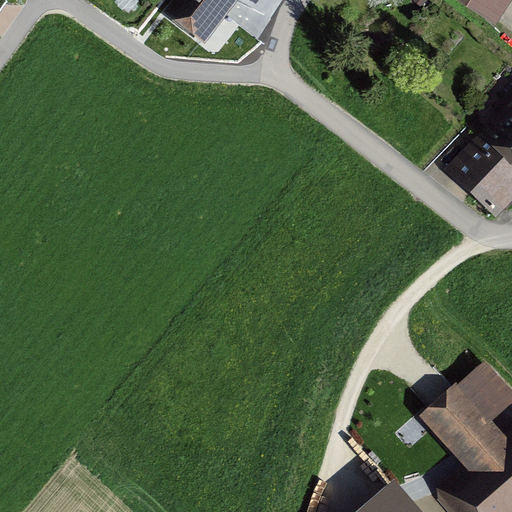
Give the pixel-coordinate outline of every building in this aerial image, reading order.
[(233,0),(179,0),(169,12),(203,38),(233,0)] [(497,0),(457,0),(486,18),(497,0)] [(511,118),(454,177),(471,193),(511,150),(511,118)] [(511,150),(471,193),(488,208),(511,183),(511,150)] [(511,398),(483,366),(473,375),(451,351),(432,367),(454,392),(433,411),(410,385),(397,397),(414,416),(426,405),(485,471),(451,501),(459,511),(506,511),(511,507),(511,447),(508,450),(485,424),(511,400),(511,398)] [(414,511),(393,487),(362,511),(414,511)]
